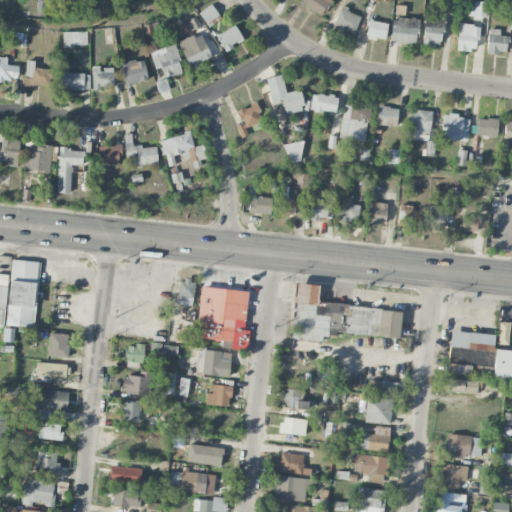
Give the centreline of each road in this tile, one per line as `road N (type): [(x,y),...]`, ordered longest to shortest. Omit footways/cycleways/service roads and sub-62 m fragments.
road 1 (primary): [(0,225),(511,279)]
road 2 (residential): [(290,39),(227,88),(174,106),(97,119),(0,112)]
road 3 (residential): [(511,90),(334,64),(307,52),(249,0)]
road 4 (residential): [(80,511),(110,238)]
road 5 (residential): [(244,511),(271,255)]
road 6 (residential): [(409,511),(436,272)]
road 7 (residential): [(225,250),(229,187),(206,97)]
